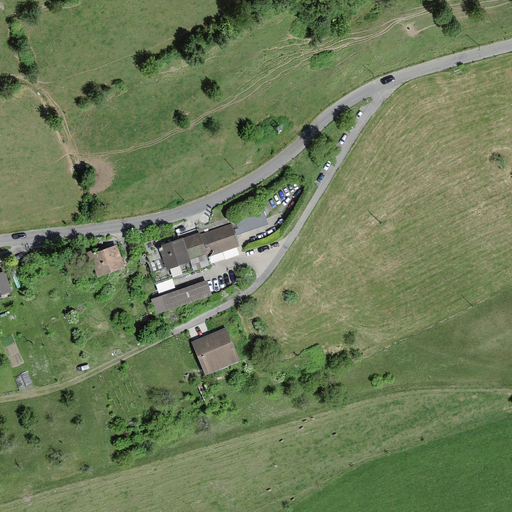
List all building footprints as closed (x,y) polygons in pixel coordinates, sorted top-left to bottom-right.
[(234,216),(238,228),(259,220),(255,209),(234,216)] [(155,237),(141,242),(144,252),(145,251),(156,284),(211,265),(207,254),(237,244),(231,226),(218,231),(218,232),(201,238),(200,235),(182,241),(182,240),(177,241),(176,238),(173,239),(171,233),(156,238),(155,237)] [(115,247),(93,255),(100,275),(122,267),(115,247)] [(4,272),(0,273),(0,293),(10,290),(4,272)] [(207,281),(160,296),(165,311),(213,295),(207,281)] [(226,328),(213,334),(216,340),(195,349),(204,371),(238,356),(226,328)]
